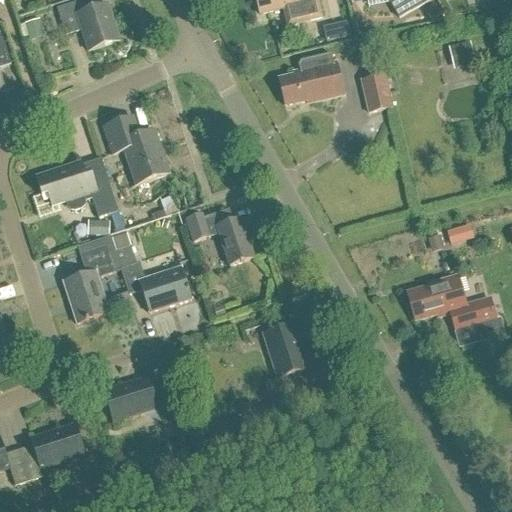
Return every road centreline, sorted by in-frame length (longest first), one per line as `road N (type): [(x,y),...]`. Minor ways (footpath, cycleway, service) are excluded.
road 1 (residential): [(472,511),(206,54)]
road 2 (residential): [(58,380),(3,193),(2,162),(15,135),(206,54)]
